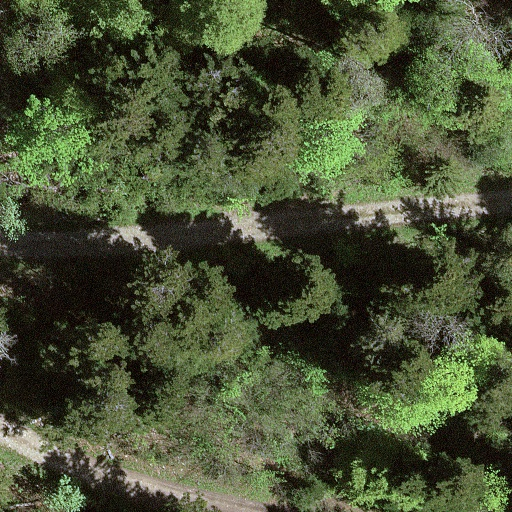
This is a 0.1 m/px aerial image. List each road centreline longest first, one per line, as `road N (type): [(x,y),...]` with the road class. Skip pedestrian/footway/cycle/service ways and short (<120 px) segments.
road 1 (track): [(511,207),(0,249)]
road 2 (track): [(0,429),(131,490),(215,511)]
